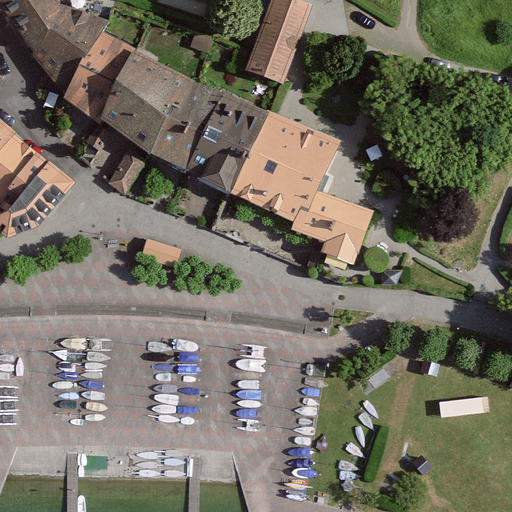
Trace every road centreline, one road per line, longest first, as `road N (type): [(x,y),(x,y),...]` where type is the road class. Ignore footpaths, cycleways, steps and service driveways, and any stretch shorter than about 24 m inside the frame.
road 1 (residential): [(511,331),(442,309),(338,296),(102,202)]
road 2 (residential): [(23,77),(19,104),(102,202)]
